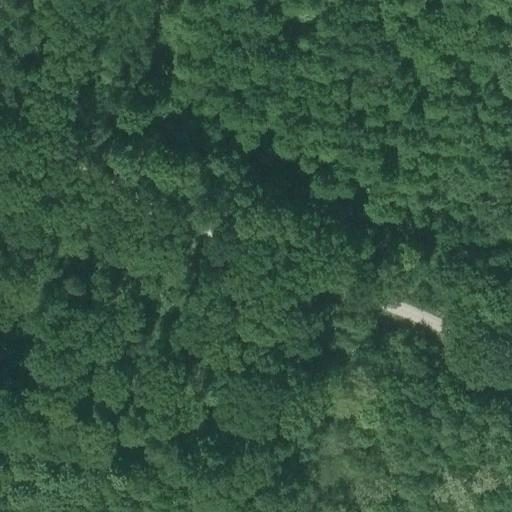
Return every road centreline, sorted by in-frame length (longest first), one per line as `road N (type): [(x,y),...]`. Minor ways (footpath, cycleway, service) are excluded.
road 1 (track): [(293,266),(0,143)]
road 2 (track): [(293,266),(277,308),(244,511)]
road 3 (unclassified): [(511,357),(293,266)]
road 4 (track): [(65,169),(86,0)]
